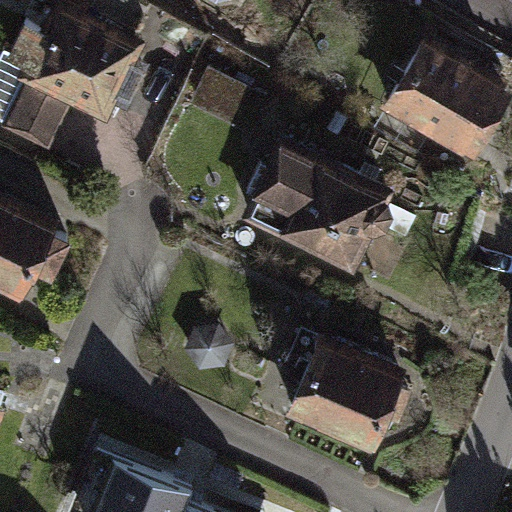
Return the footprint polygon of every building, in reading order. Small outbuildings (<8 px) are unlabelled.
[(0,120),(43,141),(65,95),(105,114),(144,31),(78,0),(50,0),(43,17),(23,8),(6,45),(22,52),(15,68),(21,71),(0,115),(0,120)] [(511,93),(511,81),(423,32),(379,110),(474,163),(511,93)] [(249,130),(269,89),(208,60),(188,101),(249,130)] [(390,188),(277,135),(237,215),(348,271),(369,228),(383,223),(392,207),(387,194),(390,188)] [(0,189),(0,289),(20,299),(59,217),(0,189)] [(407,366),(318,330),(287,407),(376,442),(407,366)] [(273,511),(250,502),(245,511),(205,511),(185,504),(181,511),(273,511)]
